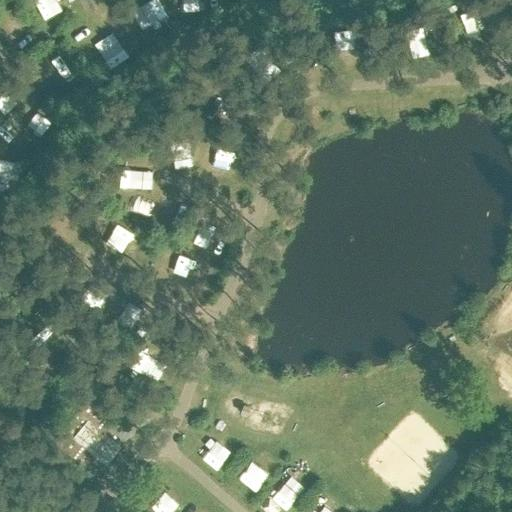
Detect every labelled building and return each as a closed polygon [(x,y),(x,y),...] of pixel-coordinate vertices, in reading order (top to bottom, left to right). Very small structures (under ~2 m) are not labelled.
[(51,62),(59,82),(79,74),(71,55),(51,62)] [(209,163),(223,169),(231,152),(217,145),(209,163)] [(89,401),(55,444),(94,476),(129,433),(89,401)] [(220,472),(229,461),(224,457),(234,445),(221,434),(203,457),(220,472)] [(253,475),(245,481),(253,491),(276,473),(265,460),(251,472),(253,475)] [(285,511),(288,511),(295,504),(282,493),(275,503),(285,511)]
